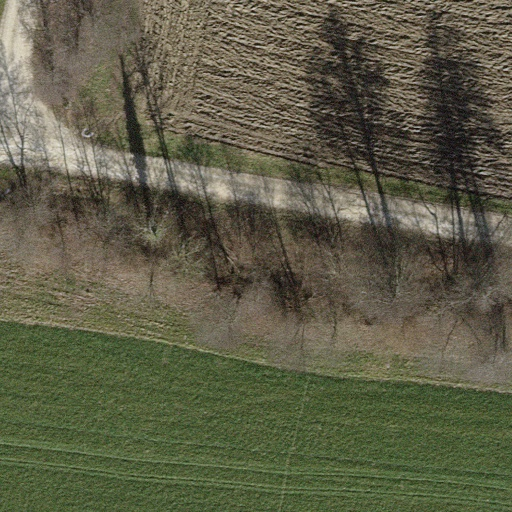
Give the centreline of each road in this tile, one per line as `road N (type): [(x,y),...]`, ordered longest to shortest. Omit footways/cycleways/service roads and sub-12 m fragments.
road 1 (track): [(0,144),(511,239)]
road 2 (track): [(34,0),(1,144)]
